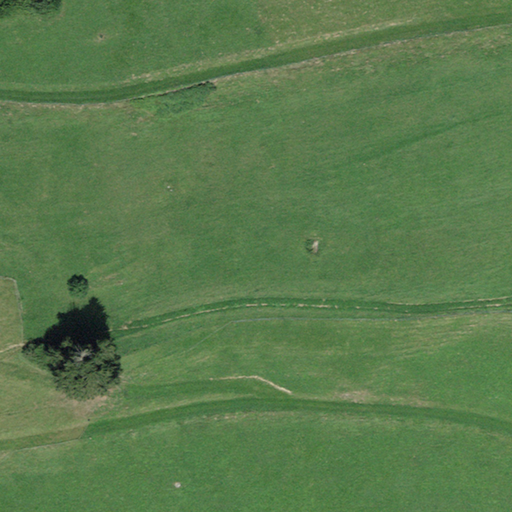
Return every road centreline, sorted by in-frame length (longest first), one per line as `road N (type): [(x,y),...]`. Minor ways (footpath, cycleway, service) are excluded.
road 1 (track): [(0,95),(85,97),(511,15)]
road 2 (track): [(511,428),(272,400),(0,445)]
road 3 (track): [(0,364),(133,393),(257,384),(272,400)]
